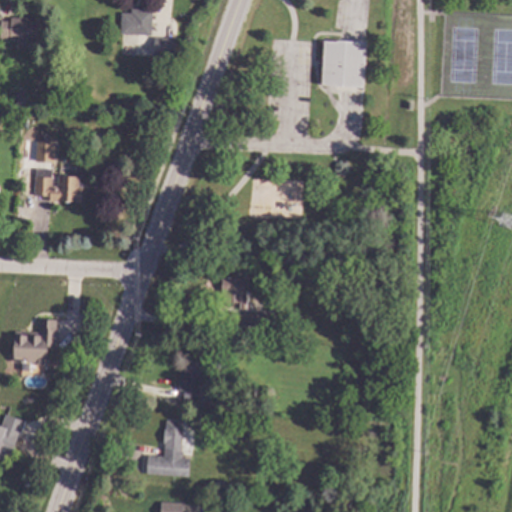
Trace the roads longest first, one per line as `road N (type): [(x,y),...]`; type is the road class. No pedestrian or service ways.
road 1 (tertiary): [(240,0),(56,511)]
road 2 (residential): [(141,276),(0,266)]
